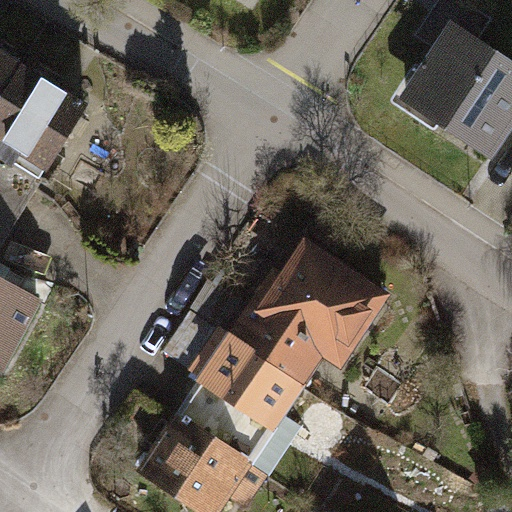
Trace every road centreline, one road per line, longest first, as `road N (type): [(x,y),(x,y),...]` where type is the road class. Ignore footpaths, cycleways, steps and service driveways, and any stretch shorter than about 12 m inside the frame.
road 1 (residential): [(20,476),(260,118)]
road 2 (residential): [(475,251),(260,118)]
road 3 (residential): [(260,118),(67,0)]
road 4 (residential): [(511,440),(487,372),(475,251)]
road 5 (residential): [(260,118),(339,0)]
